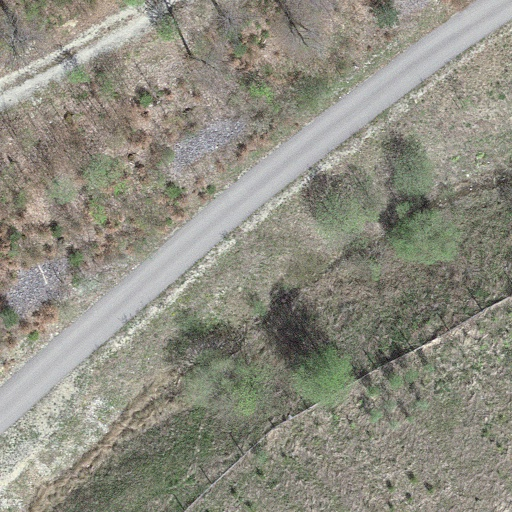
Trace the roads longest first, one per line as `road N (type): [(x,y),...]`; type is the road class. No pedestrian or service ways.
road 1 (unclassified): [(509,0),(252,189),(0,407)]
road 2 (track): [(0,91),(164,0)]
